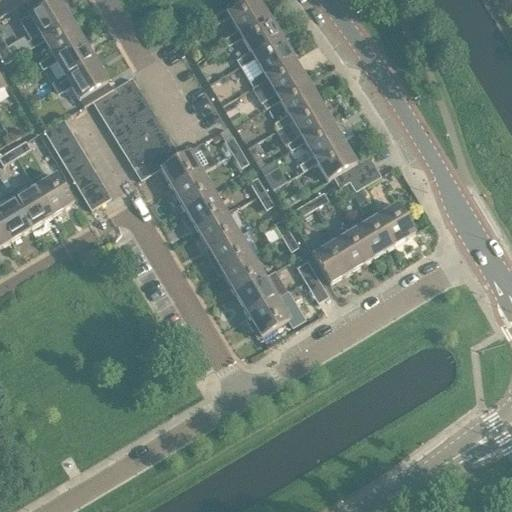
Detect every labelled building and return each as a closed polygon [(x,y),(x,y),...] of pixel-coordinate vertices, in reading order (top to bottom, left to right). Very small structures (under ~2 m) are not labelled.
[(28,17),(39,35),(41,39),(69,22),(57,0),(28,17)] [(250,0),(226,14),(224,11),(211,20),(215,27),(229,19),(237,32),(239,36),(267,19),(256,0),(250,0)] [(252,57),(280,40),(267,19),(239,36),(237,32),(224,42),(228,48),(241,40),(249,53),(252,57)] [(69,22),(41,39),(39,35),(26,45),(29,51),(43,43),(51,56),(54,60),(82,43),(69,22)] [(0,61),(3,67),(13,61),(0,38),(0,61)] [(293,61),(280,40),(252,57),(249,53),(236,63),(240,69),(254,61),(262,74),(264,78),(293,61)] [(64,77),(66,81),(94,64),(82,43),(54,60),(51,56),(38,65),(42,72),(56,64),(64,77)] [(305,82),(293,61),(264,78),(262,74),(249,84),(253,90),(266,82),(275,95),(277,99),(305,82)] [(94,64),(66,81),(64,77),(51,86),(54,93),(57,97),(71,89),(79,102),(88,97),(92,104),(110,93),(106,86),(107,86),(94,64)] [(138,91),(131,81),(111,92),(118,103),(138,91)] [(318,103),(305,82),(277,99),(275,95),(261,105),(265,111),(279,103),(287,116),(289,120),(318,103)] [(143,101),(138,91),(118,103),(124,113),(143,101)] [(118,103),(111,92),(92,104),(92,105),(98,115),(118,103)] [(129,122),(149,111),(143,101),(124,113),(129,122)] [(124,113),(118,103),(98,115),(104,124),(124,113)] [(292,124),(300,137),(302,141),(330,124),(318,103),(289,120),(287,116),(274,125),(278,132),(292,124)] [(155,120),(149,111),(129,122),(135,132),(155,120)] [(124,113),(104,124),(110,134),(129,122),(124,113)] [(141,142),(161,130),(155,120),(135,132),(141,142)] [(69,132),(63,122),(63,121),(43,133),(49,144),(69,132)] [(129,122),(110,134),(116,143),(135,132),(129,122)] [(314,162),(343,145),(330,124),(302,141),(300,137),(286,146),(290,153),(304,145),(312,158),(314,162)] [(20,136),(16,129),(6,135),(10,142),(20,136)] [(147,151),(166,139),(161,130),(141,142),(147,151)] [(75,142),(69,132),(49,144),(55,154),(75,142)] [(135,132),(116,143),(122,153),(141,142),(135,132)] [(16,159),(29,151),(41,145),(36,137),(11,152),(16,159)] [(232,157),(240,152),(232,138),(224,143),(232,157)] [(152,161),(172,149),(166,139),(147,151),(152,161)] [(61,163),(81,151),(75,142),(55,154),(61,163)] [(141,142),(122,153),(128,163),(147,151),(141,142)] [(343,145),(314,162),(312,158),(299,167),(303,174),(317,165),(327,183),(333,180),(339,190),(349,184),(374,169),(368,158),(355,166),(343,145)] [(159,171),(178,159),(172,149),(152,161),(159,172),(160,171),(159,171)] [(67,173),(86,161),(81,151),(61,163),(67,173)] [(147,151),(128,163),(134,172),(152,161),(147,151)] [(0,164),(2,168),(16,159),(11,152),(0,158),(0,164)] [(240,170),(248,166),(240,152),(232,157),(240,170)] [(159,171),(160,171),(172,192),(201,175),(188,154),(178,159),(159,171)] [(72,182),(92,171),(86,161),(67,173),(72,182)] [(152,161),(134,172),(140,183),(159,172),(152,161)] [(264,171),(272,188),(285,183),(278,165),(264,171)] [(380,179),(374,169),(349,184),(355,194),(380,179)] [(78,192),(98,180),(92,171),(72,182),(78,192)] [(185,213),(213,196),(201,175),(172,192),(185,213)] [(34,190),(51,218),(73,205),(56,177),(34,190)] [(84,202),(104,190),(98,180),(78,192),(84,202)] [(257,198),(265,194),(257,180),(249,185),(257,198)] [(12,203),(13,202),(30,231),(51,218),(34,190),(30,183),(8,196),(12,203)] [(90,212),(110,201),(104,190),(84,202),(90,212)] [(266,212),(273,208),(265,194),(257,198),(266,212)] [(314,211),(327,203),(323,195),(309,204),(314,211)] [(0,228),(9,243),(30,231),(13,202),(12,203),(8,196),(0,201),(0,228)] [(197,234),(226,217),(213,196),(185,213),(197,234)] [(300,219),(314,211),(309,204),(295,212),(300,219)] [(397,207),(376,220),(393,248),(414,235),(397,207)] [(226,217),(197,234),(210,255),(238,238),(226,217)] [(376,220),(355,232),(372,261),(393,248),(376,220)] [(282,240),(290,236),(282,222),(274,227),(282,240)] [(0,228),(0,248),(9,243),(0,228)] [(355,232),(334,245),(351,273),(372,261),(355,232)] [(239,238),(238,238),(210,255),(206,258),(213,270),(217,267),(222,276),(251,259),(246,251),(249,249),(242,236),(239,238)] [(291,254),(298,250),(290,236),(282,240),(291,254)] [(329,286),(351,273),(334,245),(312,258),(329,286)] [(235,297),(264,280),(251,259),(222,276),(235,297)] [(303,280),(313,274),(307,264),(297,270),(303,280)] [(264,280),(235,297),(248,318),(276,301),(286,295),(274,274),(264,280)] [(318,305),(328,299),(313,274),(303,280),(318,305)] [(276,301),(248,318),(248,319),(244,321),(251,333),(255,330),(260,340),(289,323),(276,301)]
